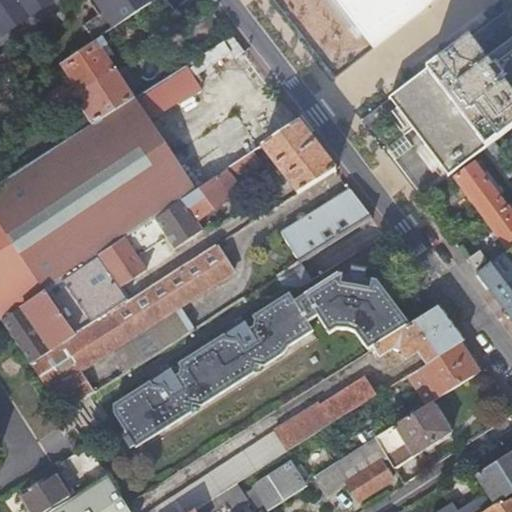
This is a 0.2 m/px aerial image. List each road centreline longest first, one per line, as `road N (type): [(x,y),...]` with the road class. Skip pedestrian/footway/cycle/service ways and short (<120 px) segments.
road 1 (residential): [(235,0),(511,365)]
road 2 (residential): [(511,428),(382,511)]
